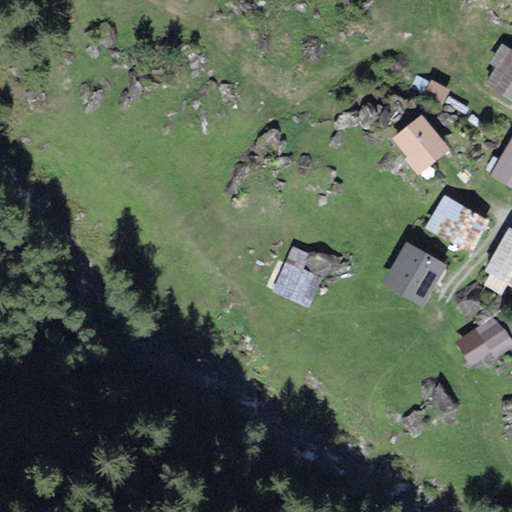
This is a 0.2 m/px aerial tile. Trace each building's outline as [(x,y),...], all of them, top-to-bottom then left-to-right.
[(511,54),(503,49),(489,70),(496,75),(486,91),(511,107),(511,54)] [(452,95),(433,85),(423,102),(442,113),(445,107),(461,117),(465,109),(449,100),(452,95)] [(452,156),(424,120),(392,145),(408,163),(405,166),(421,182),(452,156)] [(511,146),(493,179),(511,190),(511,146)] [(492,226),(446,199),(425,233),(473,260),(492,226)] [(511,233),(484,277),(491,282),(484,291),(502,302),(507,291),(511,293),(511,233)] [(449,271),(407,248),(384,290),(425,314),(449,271)] [(325,279),(286,262),(273,292),(310,314),(325,279)] [(477,322),(453,343),(470,363),(493,343),(477,322)]
